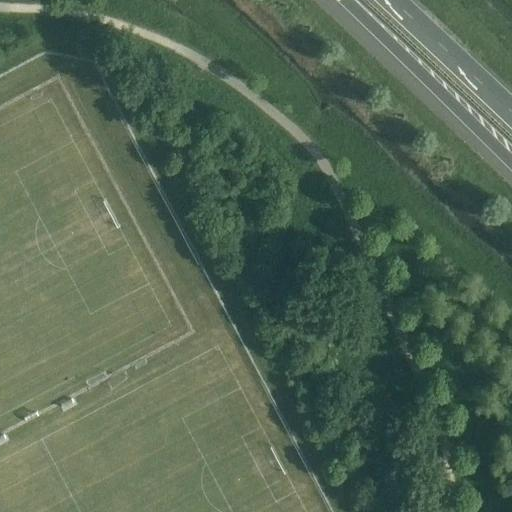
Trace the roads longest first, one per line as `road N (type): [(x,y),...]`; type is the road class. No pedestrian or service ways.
road 1 (trunk): [(338,0),(511,163)]
road 2 (trunk): [(511,116),(387,0)]
